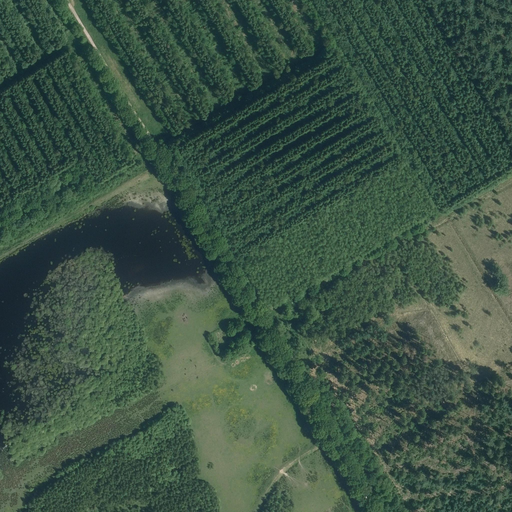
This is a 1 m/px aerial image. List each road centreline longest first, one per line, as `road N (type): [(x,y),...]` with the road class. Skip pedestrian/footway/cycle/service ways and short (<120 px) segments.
road 1 (track): [(150,137),(378,511)]
road 2 (track): [(268,315),(511,176)]
road 3 (track): [(69,4),(150,137)]
